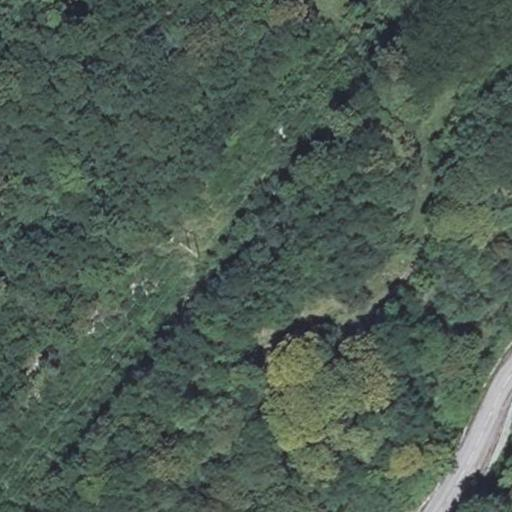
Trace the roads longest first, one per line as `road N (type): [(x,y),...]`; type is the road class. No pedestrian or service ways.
road 1 (track): [(511,63),(467,120),(416,257),(327,327),(155,422),(26,511)]
road 2 (tertiary): [(440,511),(511,374)]
